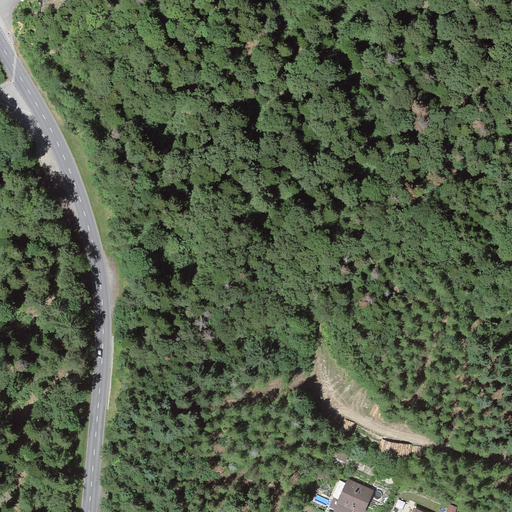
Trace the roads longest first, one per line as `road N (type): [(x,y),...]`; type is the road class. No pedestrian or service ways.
road 1 (tertiary): [(90,511),(103,314),(95,245),(51,128),(0,42)]
road 2 (track): [(511,462),(386,434),(346,412),(325,382),(319,327)]
